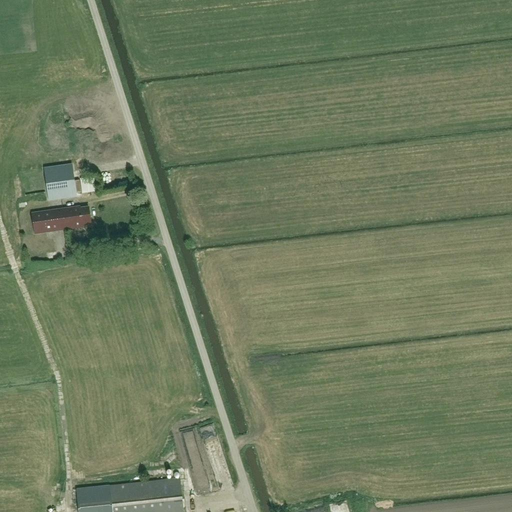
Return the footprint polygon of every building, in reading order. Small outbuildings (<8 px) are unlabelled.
[(50,201),(78,197),(72,165),(44,170),(50,201)] [(81,180),(83,192),(96,190),(94,178),(81,180)] [(81,209),(81,207),(32,215),(34,235),(59,232),(83,228),(83,226),(92,224),(90,208),(81,209)] [(225,470),(223,448),(209,448),(211,471),(225,470)] [(198,459),(192,460),(194,468),(200,467),(198,459)] [(195,492),(205,490),(200,470),(190,472),(195,492)] [(79,511),(183,511),(180,479),(77,489),(79,511)]
